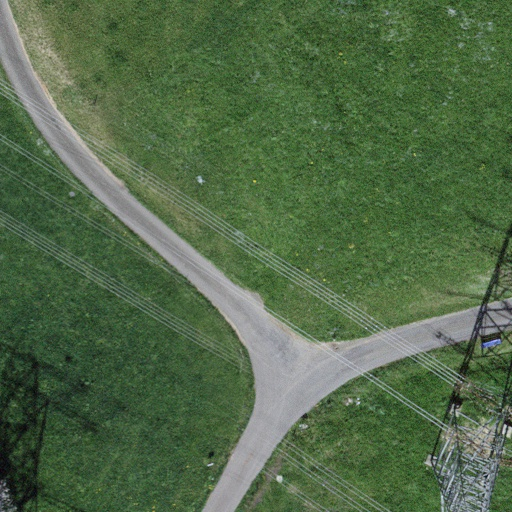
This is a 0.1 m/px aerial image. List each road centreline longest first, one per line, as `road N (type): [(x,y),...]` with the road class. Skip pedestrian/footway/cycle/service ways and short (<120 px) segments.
road 1 (unclassified): [(277,379),(163,227),(32,106),(0,1)]
road 2 (residential): [(277,379),(511,312)]
road 3 (residential): [(210,511),(277,379)]
